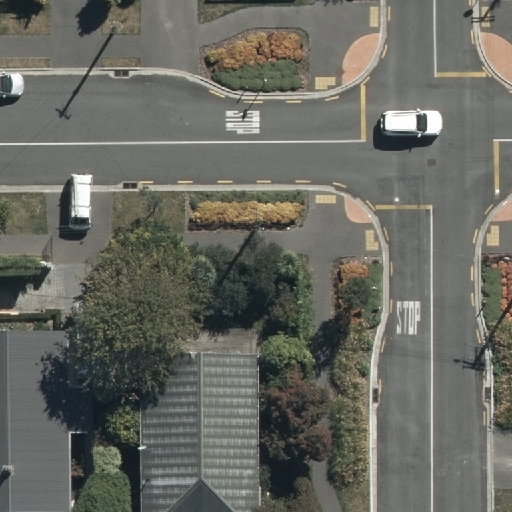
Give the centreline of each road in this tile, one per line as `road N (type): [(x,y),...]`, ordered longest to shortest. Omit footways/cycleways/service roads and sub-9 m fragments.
road 1 (residential): [(0,140),(430,136)]
road 2 (residential): [(430,136),(432,511)]
road 3 (residential): [(429,0),(430,136)]
